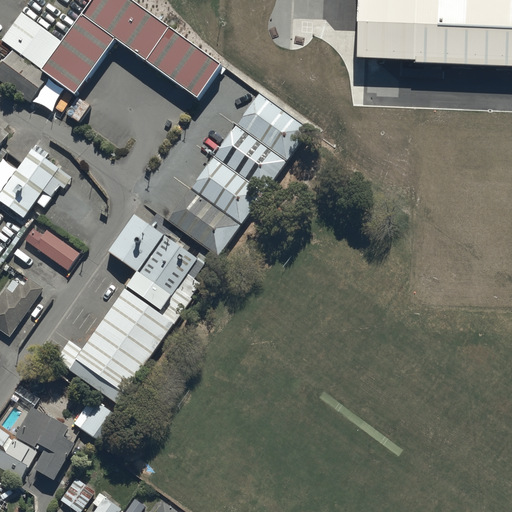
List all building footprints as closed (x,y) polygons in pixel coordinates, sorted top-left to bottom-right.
[(0,26),(0,34),(35,60),(57,28),(19,0),(0,26)] [(213,54),(137,0),(75,0),(57,28),(35,60),(69,83),(107,28),(191,85),(213,54)] [(511,0),(362,0),(360,55),(511,63),(511,0)] [(44,68),(7,43),(0,52),(0,73),(27,92),(44,68)] [(303,127),(256,94),(191,186),(238,219),(303,127)] [(72,180),(30,152),(0,196),(0,204),(25,222),(44,194),(52,200),(60,188),(65,192),(72,180)] [(227,215),(191,189),(168,222),(204,248),(227,215)] [(136,262),(163,224),(132,202),(105,240),(136,262)] [(196,247),(163,224),(67,358),(111,389),(196,270),(185,263),(196,247)] [(34,231),(26,242),(68,272),(80,256),(47,232),(43,238),(34,231)] [(29,280),(23,289),(14,282),(7,292),(5,290),(0,298),(0,332),(11,340),(44,290),(29,280)] [(24,379),(14,394),(34,408),(40,399),(27,390),(32,384),(24,379)] [(117,420),(98,406),(81,431),(100,445),(117,420)] [(68,426),(31,407),(15,436),(43,451),(34,468),(55,479),(75,443),(62,437),(68,426)] [(0,429),(0,446),(4,449),(12,438),(0,429)] [(38,451),(14,438),(6,453),(1,450),(0,451),(0,468),(22,480),(38,451)] [(83,511),(96,494),(76,481),(61,503),(73,511),(83,511)] [(121,511),(122,511),(100,496),(93,506),(98,509),(95,511),(121,511)] [(142,511),(146,508),(135,500),(126,511),(142,511)]
